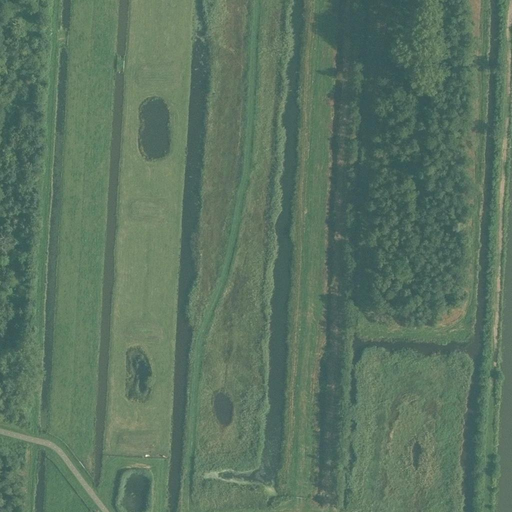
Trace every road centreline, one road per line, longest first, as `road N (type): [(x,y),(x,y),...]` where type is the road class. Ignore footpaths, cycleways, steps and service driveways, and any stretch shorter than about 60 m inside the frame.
road 1 (track): [(185,511),(198,349),(222,287),(245,173),(257,0)]
road 2 (track): [(355,0),(329,511)]
